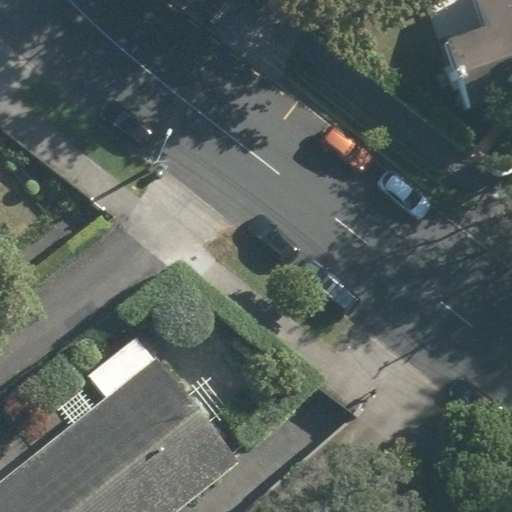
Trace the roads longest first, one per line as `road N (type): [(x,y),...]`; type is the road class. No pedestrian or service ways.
road 1 (secondary): [(511,360),(143,76),(64,0)]
road 2 (unknown): [(0,361),(250,159)]
